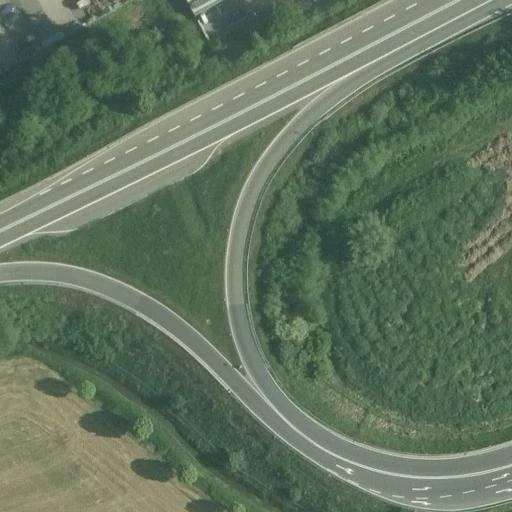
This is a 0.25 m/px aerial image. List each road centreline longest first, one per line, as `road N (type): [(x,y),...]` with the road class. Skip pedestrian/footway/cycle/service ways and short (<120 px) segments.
road 1 (trunk): [(511,457),(426,475),(317,438),(286,416),(259,378),(237,309),(240,235),(270,161),(332,99),(413,52),(470,0)]
road 2 (trunk): [(0,280),(66,278),(144,307),(310,452),(378,489),(452,498),(511,490)]
road 3 (trunk): [(0,238),(470,0)]
